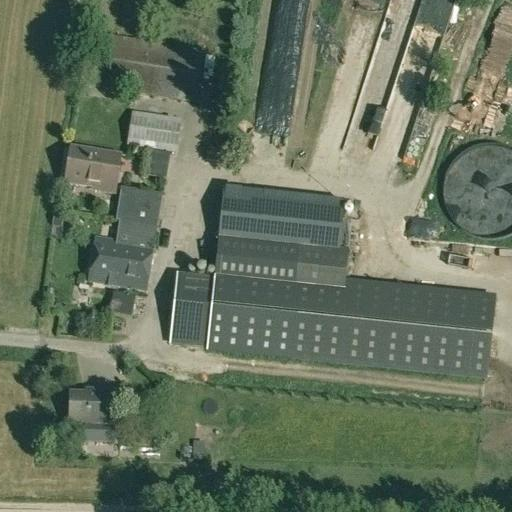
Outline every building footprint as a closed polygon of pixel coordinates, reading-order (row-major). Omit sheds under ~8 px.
[(269,0),(267,13),(279,15),(268,85),(309,91),(323,0),(269,0)] [(503,42),(497,51),(507,58),(511,50),(511,28),(506,24),(496,37),(503,42)] [(203,52),(92,34),(83,87),(195,105),(203,52)] [(131,113),(125,147),(176,154),(181,121),(131,113)] [(471,174),(501,176),(501,175),(511,175),(511,149),(473,146),(471,174)] [(228,152),(208,149),(206,161),(226,164),(228,152)] [(113,195),(118,157),(69,150),(63,186),(101,191),(101,194),(113,195)] [(146,151),(142,177),(165,181),(169,155),(146,151)] [(123,183),(121,235),(162,237),(165,185),(123,183)] [(175,345),(288,357),(287,360),(485,381),(493,300),(343,285),(346,253),(339,253),(343,202),(222,190),(210,304),(180,301),(175,345)] [(53,214),(52,226),(60,227),(62,215),(53,214)] [(385,226),(369,224),(363,261),(380,264),(385,226)] [(145,292),(151,247),(95,239),(88,283),(145,292)] [(511,265),(511,245),(459,241),(457,260),(511,265)] [(85,391),(85,395),(69,394),(68,427),(113,428),(114,392),(85,391)]
